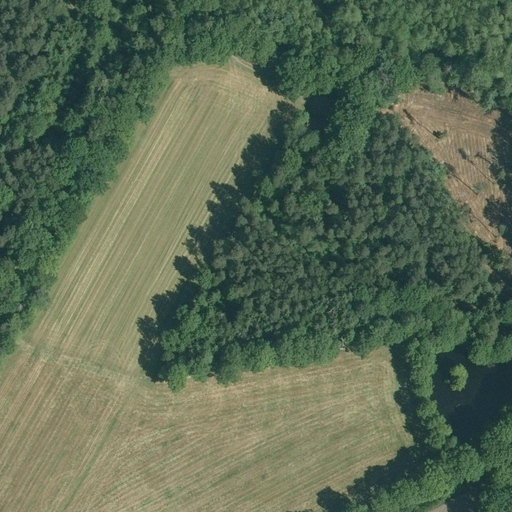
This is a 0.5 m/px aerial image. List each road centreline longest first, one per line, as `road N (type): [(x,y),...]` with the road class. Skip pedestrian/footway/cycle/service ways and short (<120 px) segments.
road 1 (track): [(188,0),(0,321)]
road 2 (track): [(401,511),(511,449)]
